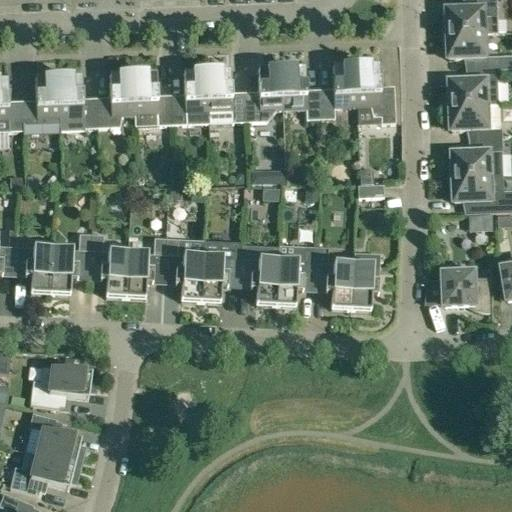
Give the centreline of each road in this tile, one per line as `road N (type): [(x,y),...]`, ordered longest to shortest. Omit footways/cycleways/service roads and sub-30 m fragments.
road 1 (residential): [(409,353),(411,0)]
road 2 (residential): [(133,339),(409,353)]
road 3 (residential): [(107,20),(321,13),(336,0)]
road 4 (residential): [(101,511),(133,339)]
road 5 (residential): [(0,332),(133,339)]
